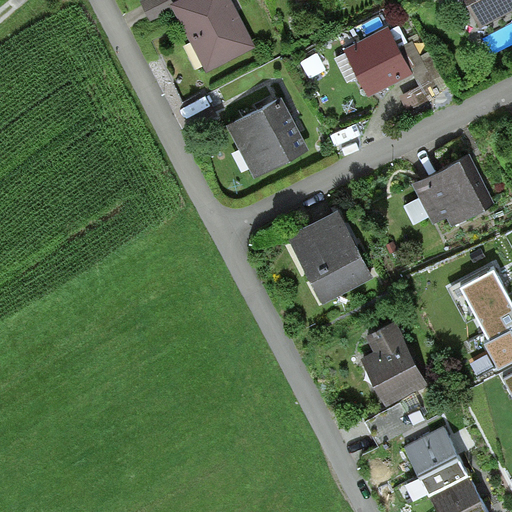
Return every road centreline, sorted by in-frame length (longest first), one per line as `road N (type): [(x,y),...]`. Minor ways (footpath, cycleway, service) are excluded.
road 1 (residential): [(511,87),(217,230)]
road 2 (residential): [(367,511),(217,230)]
road 3 (residential): [(217,230),(96,0)]
